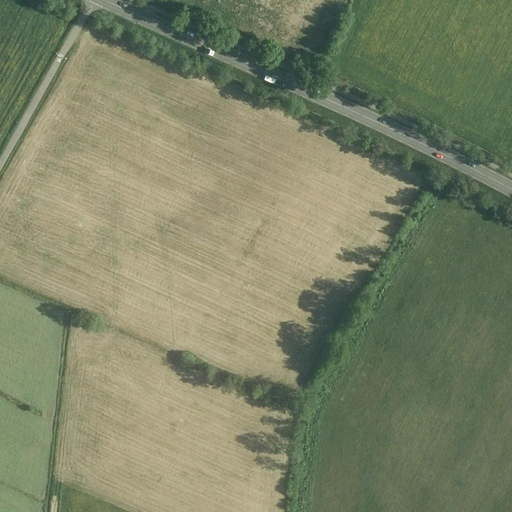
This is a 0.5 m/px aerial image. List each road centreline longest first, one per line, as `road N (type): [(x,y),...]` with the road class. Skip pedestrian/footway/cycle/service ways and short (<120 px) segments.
road 1 (primary): [(511,188),(102,0)]
road 2 (unclassified): [(0,166),(94,0)]
